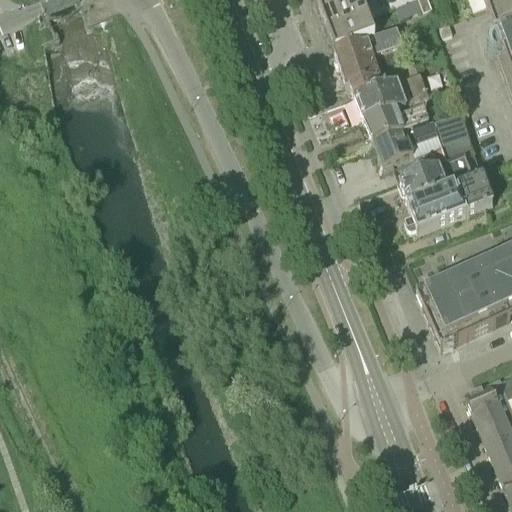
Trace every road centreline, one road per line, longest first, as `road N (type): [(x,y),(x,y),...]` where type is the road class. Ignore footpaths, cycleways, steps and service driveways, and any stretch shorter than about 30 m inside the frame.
road 1 (residential): [(380,412),(356,415),(337,394),(148,0)]
road 2 (tertiary): [(380,412),(253,83)]
road 3 (residential): [(492,511),(440,383)]
